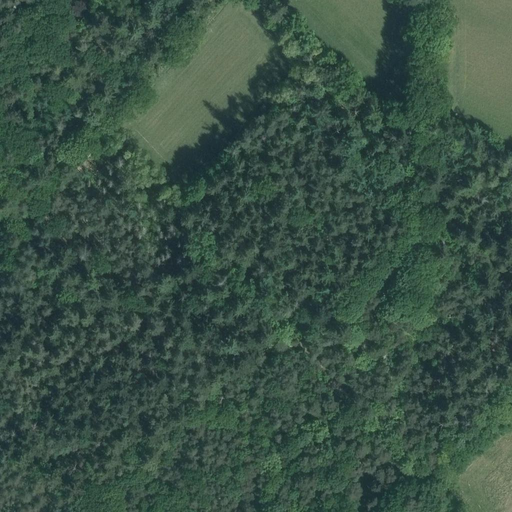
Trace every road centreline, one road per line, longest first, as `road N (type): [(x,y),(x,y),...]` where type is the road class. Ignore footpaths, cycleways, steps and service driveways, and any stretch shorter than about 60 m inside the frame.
road 1 (track): [(305,337),(421,189),(427,0)]
road 2 (track): [(52,167),(210,0)]
road 3 (track): [(220,388),(130,428),(14,403)]
road 4 (track): [(417,472),(305,337)]
road 5 (track): [(0,297),(52,167)]
road 6 (track): [(181,511),(203,489),(220,388)]
road 7 (track): [(417,472),(434,467),(511,391)]
